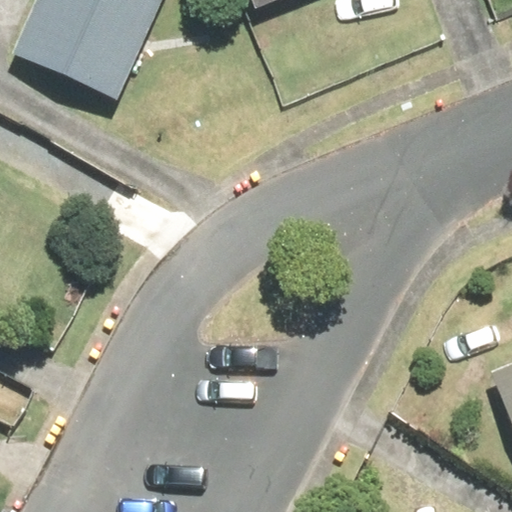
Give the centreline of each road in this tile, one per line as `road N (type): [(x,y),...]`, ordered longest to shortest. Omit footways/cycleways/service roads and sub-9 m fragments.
road 1 (residential): [(446,175),(343,320),(256,511)]
road 2 (residential): [(75,511),(195,275),(275,220)]
road 3 (residential): [(275,220),(446,175)]
